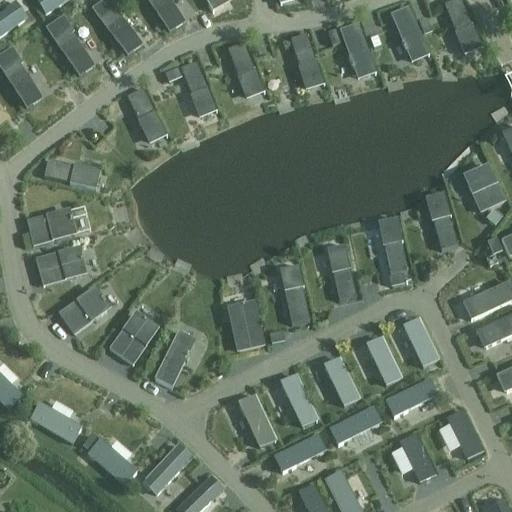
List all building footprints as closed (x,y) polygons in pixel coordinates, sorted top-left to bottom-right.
[(39,0),(37,2),(46,17),(73,0),(39,0)] [(109,0),(92,13),(126,58),(141,47),(118,15),(120,14),(109,0)] [(145,0),(169,35),(184,24),(168,0),(145,0)] [(203,0),(211,14),(226,5),(222,0),(203,0)] [(506,0),(504,0),(493,4),(498,17),(511,12),(506,0)] [(470,27),(459,1),(444,8),(455,35),(456,34),(464,53),(480,46),(471,27),(470,27)] [(0,2),(0,45),(19,36),(0,2)] [(408,10),(391,18),(402,45),(401,45),(405,54),(407,53),(411,64),(428,57),(408,10)] [(64,20),(46,32),(78,79),(94,68),(72,36),(74,35),(64,20)] [(432,35),(426,23),(419,26),(424,38),(432,35)] [(358,27),(340,33),(350,60),(348,60),(352,71),(354,70),(358,81),(376,74),(358,27)] [(340,46),(336,34),(328,37),(332,49),(340,46)] [(314,65),(306,38),(290,43),(299,71),(300,71),(306,90),(322,85),(316,65),(314,65)] [(221,43),(201,50),(205,60),(225,53),(221,43)] [(253,73),(243,46),(227,53),(238,80),(239,80),(247,99),(262,92),(254,73),(253,73)] [(13,52),(0,60),(0,70),(26,111),(42,101),(21,68),(22,66),(13,52)] [(206,93),(195,67),(180,73),(191,100),(192,99),(200,119),(215,112),(207,93),(206,93)] [(181,80),(177,71),(164,76),(168,85),(181,80)] [(49,101),(68,95),(62,76),(43,83),(49,101)] [(154,116),(142,92),(126,100),(140,128),(141,127),(150,144),(165,136),(155,116),(154,116)] [(66,100),(69,114),(82,111),(79,97),(66,100)] [(19,131),(0,138),(0,149),(3,158),(26,150),(19,131)] [(47,163),(43,180),(69,186),(69,187),(91,193),(95,176),(77,172),(77,170),(47,163)] [(488,169),(464,180),(480,216),(504,205),(488,169)] [(117,193),(89,203),(93,213),(120,204),(117,193)] [(432,225),(440,254),(458,249),(449,221),(451,220),(444,197),(427,202),(433,224),(432,225)] [(70,212),(26,223),(33,250),(77,239),(70,212)] [(383,249),(389,279),(407,276),(401,246),(402,246),(397,223),(379,227),(384,249),(383,249)] [(511,240),(502,245),(509,261),(511,259),(511,240)] [(502,254),(496,242),(487,246),(493,258),(502,254)] [(79,250),(35,262),(43,290),(87,278),(79,250)] [(339,305),(356,301),(345,252),(328,256),(339,305)] [(442,261),(446,272),(469,263),(465,252),(442,261)] [(271,264),(243,285),(253,298),(280,277),(271,264)] [(285,295),(292,328),(309,324),(303,291),(299,271),(281,275),(285,295)] [(392,290),(404,287),(402,278),(390,280),(392,290)] [(511,304),(511,292),(509,286),(467,305),(475,322),(511,304)] [(111,312),(96,291),(60,317),(74,338),(111,312)] [(255,305),(227,311),(236,355),(265,349),(255,305)] [(135,315),(109,352),(133,369),(159,331),(135,315)] [(511,318),(478,334),(484,349),(511,336),(511,318)] [(20,322),(1,332),(9,347),(28,337),(20,322)] [(419,326),(401,334),(421,374),(438,366),(419,326)] [(179,335),(155,383),(171,391),(184,364),(187,365),(190,358),(188,356),(195,343),(179,335)] [(282,335),(269,338),(271,348),(284,345),(282,335)] [(381,344),(364,353),(384,393),(401,385),(381,344)] [(339,365),(322,373),(342,414),(359,405),(339,365)] [(511,392),(511,373),(501,378),(508,394),(511,392)] [(0,378),(0,405),(7,413),(21,399),(0,378)] [(296,378),(282,386),(305,432),(320,424),(296,378)] [(386,405),(394,421),(436,400),(429,384),(386,405)] [(40,406),(30,423),(71,447),(81,430),(40,406)] [(255,407),(238,415),(258,456),(275,448),(255,407)] [(463,410),(443,420),(464,464),(485,455),(463,410)] [(330,432),(338,448),(380,427),(373,411),(330,432)] [(365,466),(399,445),(392,434),(375,445),(370,437),(354,447),(365,466)] [(90,438),(82,448),(89,454),(97,444),(90,438)] [(274,460),(282,476),(325,455),(317,439),(274,460)] [(415,439),(399,447),(418,486),(434,478),(415,439)] [(101,443),(88,457),(124,489),(137,474),(101,443)] [(190,461),(177,449),(142,487),(155,499),(190,461)] [(194,481),(204,472),(193,460),(183,470),(194,481)] [(400,467),(384,477),(394,494),(410,484),(400,467)] [(359,511),(342,476),(326,484),(339,511),(359,511)] [(207,511),(221,497),(209,484),(181,511),(207,511)] [(324,511),(313,488),(297,496),(304,511),(324,511)] [(508,511),(504,501),(487,509),(488,511),(508,511)]
